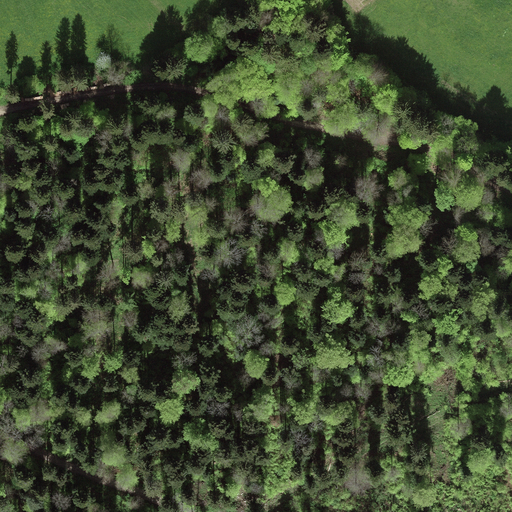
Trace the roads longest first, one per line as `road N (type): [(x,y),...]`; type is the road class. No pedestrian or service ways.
road 1 (track): [(511,188),(421,146),(307,124),(177,85),(0,110)]
road 2 (track): [(0,436),(191,511)]
